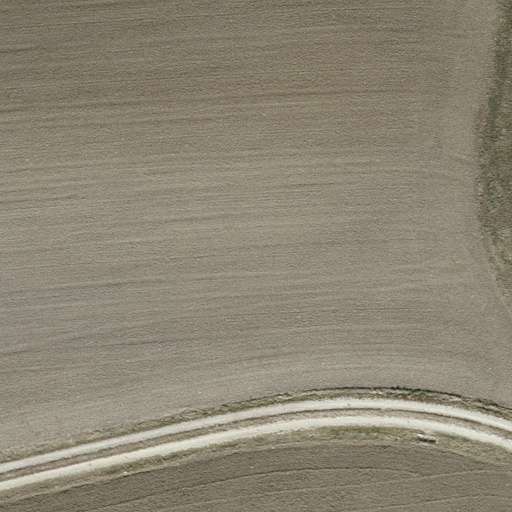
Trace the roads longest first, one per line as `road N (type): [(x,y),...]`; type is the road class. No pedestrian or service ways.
road 1 (track): [(511,445),(434,416),(268,411),(0,472)]
road 2 (track): [(511,28),(488,148),(511,199)]
